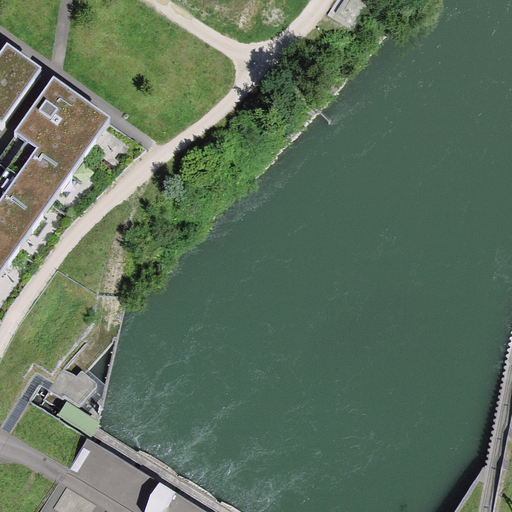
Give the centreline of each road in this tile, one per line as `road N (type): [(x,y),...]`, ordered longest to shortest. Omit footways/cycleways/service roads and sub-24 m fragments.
road 1 (track): [(0,345),(64,249),(262,70)]
road 2 (track): [(262,70),(162,0)]
